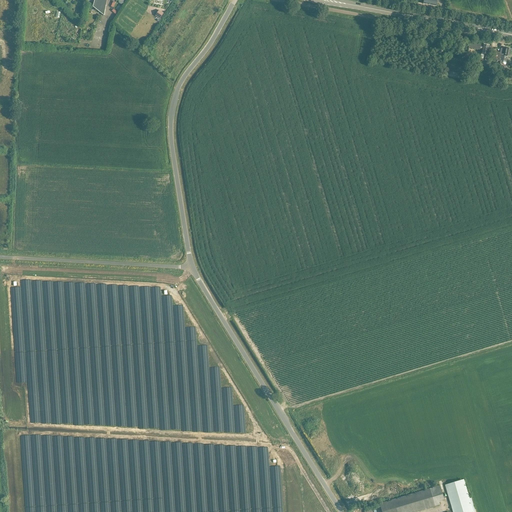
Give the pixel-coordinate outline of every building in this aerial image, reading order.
[(94,0),(93,7),(104,16),(106,5),(107,0),(94,0)] [(155,16),(160,19),(164,14),(159,10),(155,16)] [(483,44),(483,45),(481,45),(469,43),(470,43),(469,48),(468,48),(482,50),(480,60),(487,61),(488,50),(489,45),(483,44)] [(507,57),(510,58),(511,49),(506,48),(505,49),(501,48),(500,53),(494,51),(497,62),(500,61),(500,62),(500,64),(501,66),(503,66),(505,65),(506,63),(507,57)] [(461,71),(450,68),(448,75),(460,78),(461,71)] [(390,495),(373,506),(377,511),(382,511),(395,504),(390,495)]
